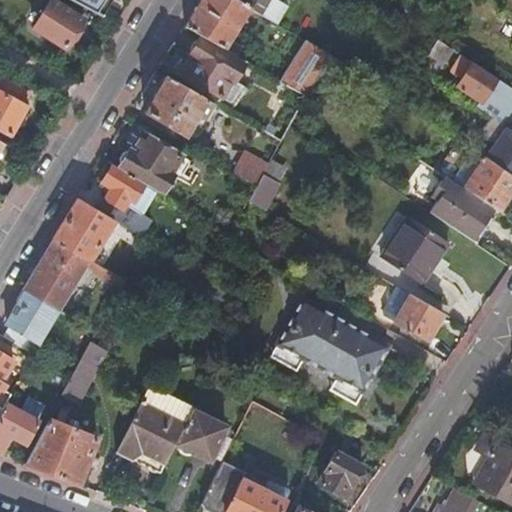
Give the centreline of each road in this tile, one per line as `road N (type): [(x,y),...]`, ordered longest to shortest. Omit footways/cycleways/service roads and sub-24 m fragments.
road 1 (residential): [(375,511),(511,305)]
road 2 (residential): [(100,104),(0,272)]
road 3 (residential): [(164,0),(100,104)]
